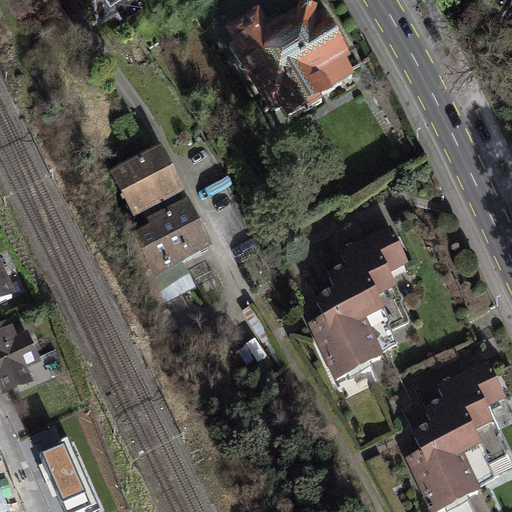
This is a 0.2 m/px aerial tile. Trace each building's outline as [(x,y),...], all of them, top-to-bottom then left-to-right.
[(100,0),(113,18),(137,0),(100,0)] [(511,0),(489,0),(499,16),(511,7),(511,0)] [(305,1),(228,43),(282,142),(359,100),(305,1)] [(167,153),(111,175),(130,223),(186,201),(167,153)] [(188,213),(133,234),(152,283),(207,261),(188,213)] [(327,275),(332,320),(388,314),(384,277),(401,275),(398,250),(410,249),(408,226),(362,231),(363,247),(345,249),(348,273),(327,275)] [(0,240),(0,300),(22,291),(0,240)] [(18,316),(0,323),(0,377),(4,387),(43,370),(18,316)] [(426,459),(402,470),(423,511),(478,485),(460,448),(485,436),(474,415),(491,407),(483,391),(500,383),(487,355),(457,370),(462,380),(434,394),(442,411),(410,427),(426,459)] [(67,424),(23,442),(44,493),(88,474),(67,424)]
